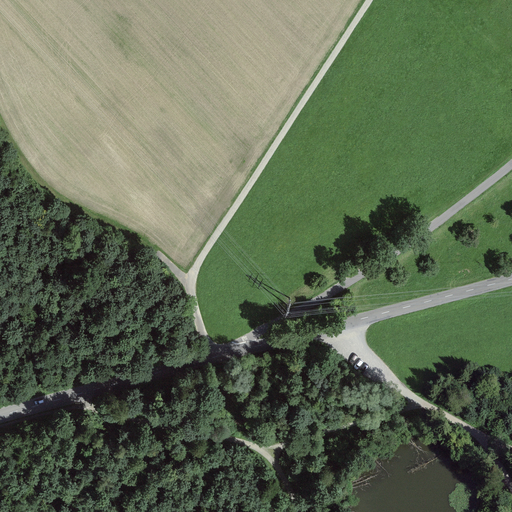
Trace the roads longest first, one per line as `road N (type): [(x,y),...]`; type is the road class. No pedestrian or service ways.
road 1 (track): [(370,0),(186,284),(212,355)]
road 2 (track): [(74,395),(108,417),(270,447),(424,403)]
road 3 (residential): [(212,355),(408,245),(511,166)]
road 4 (tertiary): [(212,355),(511,278)]
road 5 (track): [(0,126),(28,175),(155,253),(186,284)]
road 6 (tertiary): [(0,416),(212,355)]
road 7 (track): [(369,365),(511,448)]
